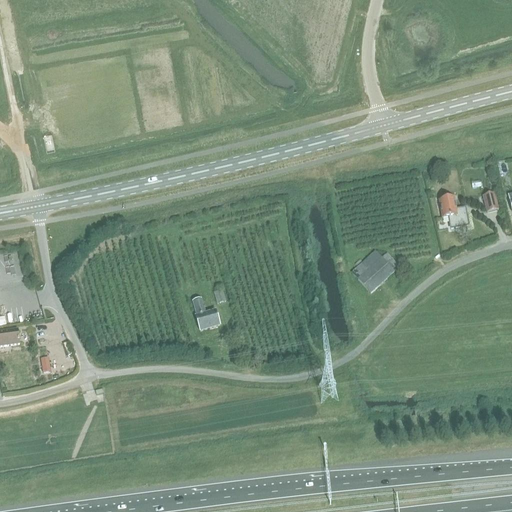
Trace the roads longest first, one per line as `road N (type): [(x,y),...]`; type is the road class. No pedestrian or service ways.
road 1 (unclassified): [(88,376),(156,370),(305,379),(348,362),(462,264),(511,246)]
road 2 (motorway): [(511,468),(107,511)]
road 3 (primary): [(35,207),(381,124)]
road 4 (unclassified): [(35,207),(0,31)]
road 5 (unclassified): [(88,376),(53,295),(35,207)]
road 6 (primary): [(381,124),(511,92)]
road 7 (unclassified): [(381,124),(370,65),(378,0)]
